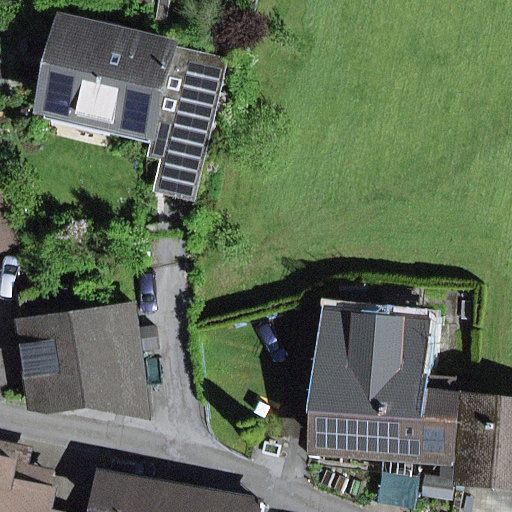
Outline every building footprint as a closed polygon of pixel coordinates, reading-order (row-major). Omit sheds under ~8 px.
[(157,132),(159,122),(212,135),(229,61),(71,24),(52,107),(157,132)] [(157,132),(52,107),(49,119),(154,143),(151,158),(161,161),(154,193),(196,203),(212,135),(159,122),(157,132)] [(0,251),(19,245),(6,206),(0,208),(0,251)] [(96,407),(151,420),(138,308),(104,313),(100,283),(37,292),(41,322),(24,325),(36,407),(62,411),(96,407)] [(427,380),(432,327),(404,325),(405,310),(381,308),(379,322),(339,318),(331,407),(432,416),(436,381),(427,380)] [(327,448),(401,460),(466,464),(472,397),(457,396),(457,383),(436,381),(432,416),(331,407),(327,448)] [(511,480),(511,401),(472,397),(466,464),(465,477),(511,480)] [(0,444),(0,511),(49,511),(53,494),(51,494),(16,486),(21,463),(24,450),(0,444)] [(16,486),(51,494),(56,471),(21,463),(16,486)] [(196,511),(200,495),(105,476),(99,508),(121,511),(196,511)] [(263,511),(264,507),(200,495),(196,511),(263,511)]
